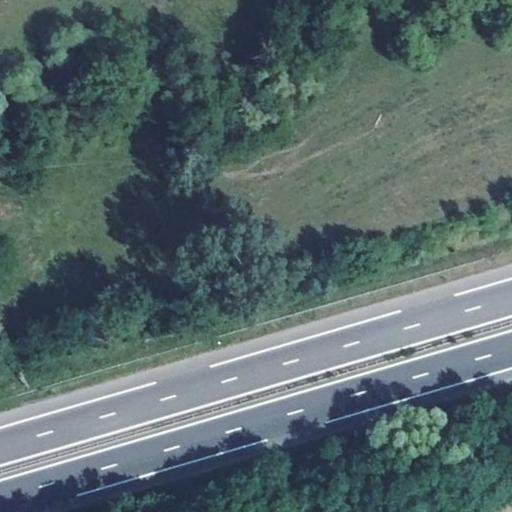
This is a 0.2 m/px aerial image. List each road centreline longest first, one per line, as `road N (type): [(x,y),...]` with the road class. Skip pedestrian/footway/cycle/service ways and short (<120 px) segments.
road 1 (motorway): [(0,503),(511,351)]
road 2 (motorway): [(511,296),(0,446)]
